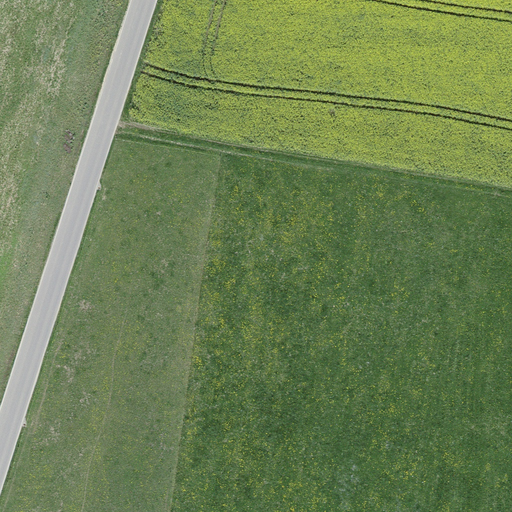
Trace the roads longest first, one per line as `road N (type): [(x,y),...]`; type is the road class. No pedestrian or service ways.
road 1 (tertiary): [(0,450),(142,0)]
road 2 (track): [(106,113),(226,143),(511,188)]
